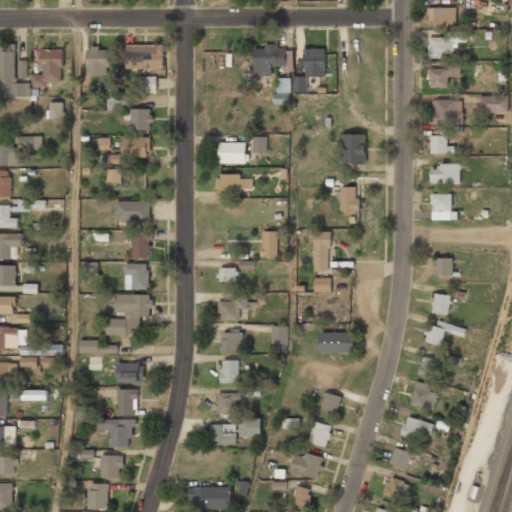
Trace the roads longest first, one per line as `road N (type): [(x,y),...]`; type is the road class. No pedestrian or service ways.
road 1 (residential): [(402,0),(400,297),(343,511)]
road 2 (residential): [(184,0),(182,377),(146,511)]
road 3 (residential): [(403,18),(0,18)]
